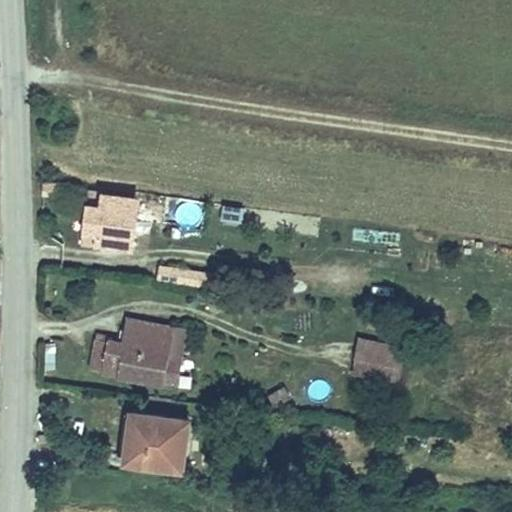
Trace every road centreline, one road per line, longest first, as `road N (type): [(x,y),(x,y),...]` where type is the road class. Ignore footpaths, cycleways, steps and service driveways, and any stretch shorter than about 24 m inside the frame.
road 1 (tertiary): [(11,511),(19,311),(9,0)]
road 2 (track): [(511,138),(69,76),(13,76)]
